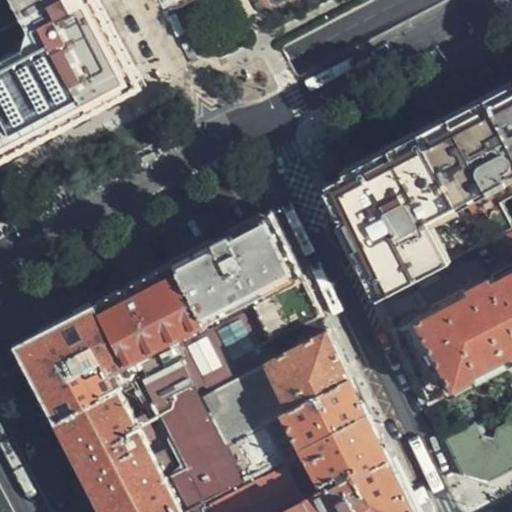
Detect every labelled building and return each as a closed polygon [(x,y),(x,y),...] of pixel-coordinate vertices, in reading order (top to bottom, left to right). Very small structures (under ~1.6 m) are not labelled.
[(0,0),(0,158),(145,84),(101,0),(0,0)] [(511,86),(476,105),(396,147),(325,184),(379,298),(510,228),(499,206),(511,198),(511,86)] [(313,298),(272,211),(244,225),(177,260),(207,318),(252,297),(274,335),(321,313),(313,298)] [(483,282),(394,329),(407,355),(418,380),(429,403),(485,374),(484,372),(511,356),(511,234),(495,244),(504,260),(511,256),(511,265),(494,275),(491,271),(481,276),(483,282)] [(207,318),(177,260),(115,293),(97,302),(138,377),(180,354),(201,393),(282,353),(274,335),(252,297),(207,318)] [(68,263),(43,276),(51,292),(76,279),(68,263)] [(97,302),(18,344),(40,386),(58,420),(118,388),(125,384),(138,377),(97,302)] [(344,361),(321,313),(274,335),(282,353),(201,393),(226,442),(352,376),(344,361)] [(118,388),(58,420),(93,488),(106,511),(182,511),(205,500),(245,478),(226,442),(201,393),(180,354),(138,377),(125,384),(133,398),(143,394),(147,400),(152,399),(188,464),(173,472),(168,464),(169,459),(161,446),(150,451),(145,441),(153,436),(141,414),(133,417),(118,388)] [(283,458),(369,412),(352,376),(226,442),(245,478),(283,458)] [(374,466),(390,457),(373,421),(369,412),(283,458),(304,497),(355,470),(353,467),(358,464),(361,469),(372,463),(374,466)] [(472,423),(445,436),(465,478),(489,483),(511,471),(511,423),(500,430),(494,442),(478,437),(486,432),(480,420),(475,423),(472,423)] [(304,497),(311,511),(417,511),(390,457),(374,466),(372,463),(361,469),(358,464),(353,467),(355,470),(304,497)] [(311,511),(304,497),(283,458),(245,478),(205,500),(210,511),(311,511)] [(210,511),(205,500),(182,511),(210,511)]
